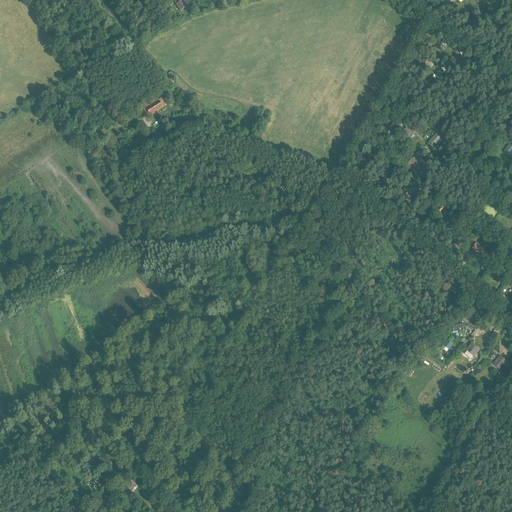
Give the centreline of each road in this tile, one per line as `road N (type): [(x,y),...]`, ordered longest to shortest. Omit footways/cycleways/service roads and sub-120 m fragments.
road 1 (track): [(511,320),(339,170),(422,24),(399,0)]
road 2 (track): [(0,288),(146,232),(130,208),(144,144)]
